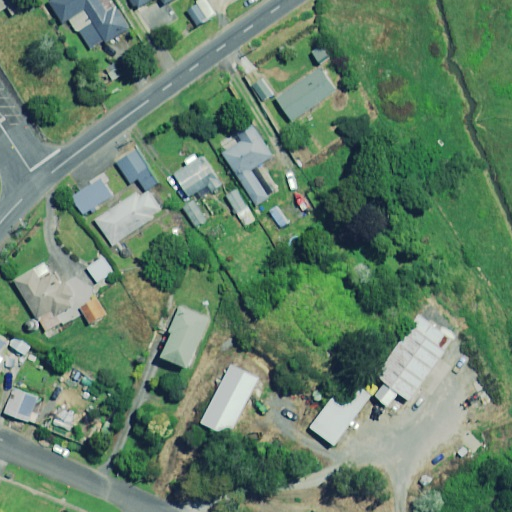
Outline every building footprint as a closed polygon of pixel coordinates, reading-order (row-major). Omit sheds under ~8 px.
[(92,43),(127,20),(113,0),(51,0),(63,18),(72,12),(92,43)] [(208,21),(197,5),(187,12),(198,27),(208,21)] [(332,59),(323,47),(313,54),(323,66),(332,59)] [(338,91),(323,70),(278,100),(293,122),(338,91)] [(273,95),(264,80),(252,88),(261,103),(273,95)] [(274,157),(255,127),(241,136),(245,142),(224,154),(257,206),(269,198),(252,171),(274,157)] [(158,185),(136,152),(117,164),(131,185),(139,180),(147,192),(158,185)] [(199,159),(197,155),(188,161),(190,165),(176,175),(190,198),(198,193),(202,199),(223,185),(210,165),(204,156),(199,159)] [(113,196),(101,179),(73,199),(85,216),(113,196)] [(256,221),(238,190),(227,196),(245,227),(256,221)] [(164,214),(150,193),(141,198),(139,195),(97,221),(113,246),(164,214)] [(209,219),(196,201),(184,209),(196,228),(209,219)] [(114,273),(105,258),(88,269),(97,284),(114,273)] [(74,307),(47,263),(16,283),(47,333),(62,323),(58,317),(74,307)] [(107,315),(97,298),(80,308),(90,325),(107,315)] [(210,319),(180,307),(169,332),(167,337),(156,332),(149,349),(164,355),(163,358),(189,369),(210,319)] [(385,370),(421,393),(456,339),(421,316),(385,370)] [(259,379),(230,366),(203,424),(232,437),(259,379)] [(332,386),(307,425),(335,443),(369,390),(352,379),(343,393),(332,386)] [(13,388),(4,414),(31,423),(40,398),(13,388)]
